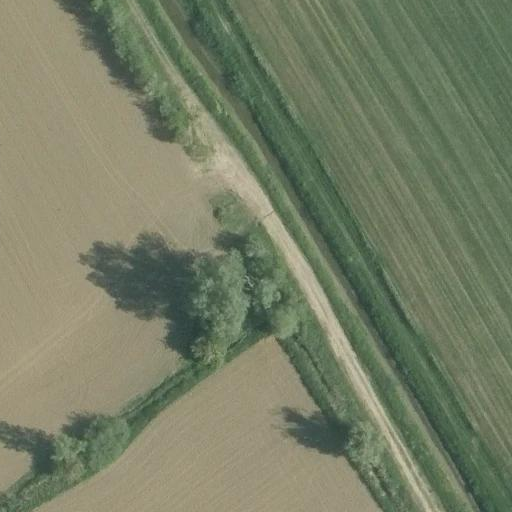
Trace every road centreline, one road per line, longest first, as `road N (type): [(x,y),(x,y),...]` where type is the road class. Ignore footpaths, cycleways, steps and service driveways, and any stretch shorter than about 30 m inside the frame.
road 1 (track): [(508,511),(213,0)]
road 2 (track): [(236,188),(425,511)]
road 3 (track): [(236,188),(131,0)]
